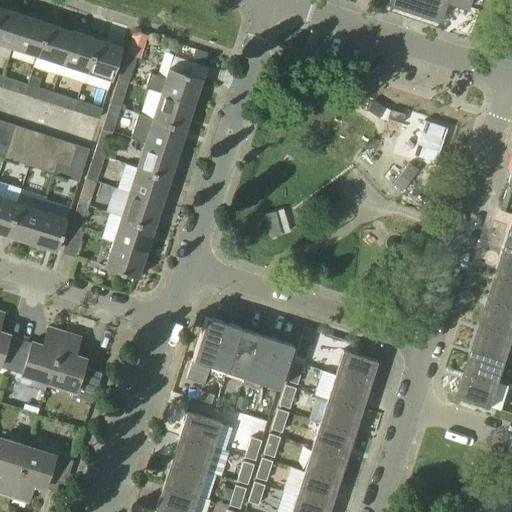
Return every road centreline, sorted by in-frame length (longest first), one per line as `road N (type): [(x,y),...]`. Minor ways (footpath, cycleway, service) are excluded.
road 1 (residential): [(187,266),(273,0)]
road 2 (residential): [(428,345),(511,88)]
road 3 (residential): [(428,345),(187,266)]
road 4 (residential): [(511,77),(273,0)]
road 5 (residential): [(107,511),(169,320)]
road 6 (residential): [(169,320),(0,268)]
road 7 (residential): [(374,511),(428,345)]
